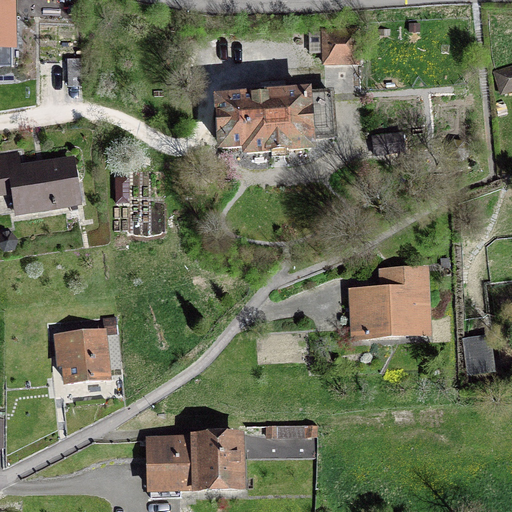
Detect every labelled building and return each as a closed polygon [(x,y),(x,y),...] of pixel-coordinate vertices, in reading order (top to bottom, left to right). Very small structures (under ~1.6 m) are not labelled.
[(0,0),(0,46),(12,46),(10,0),(0,0)] [(357,31),(309,32),(310,53),(324,53),(324,65),(358,64),(357,31)] [(81,92),(81,60),(67,60),(67,92),(81,92)] [(511,89),(511,68),(496,73),(502,92),(511,89)] [(219,103),(222,149),(246,147),(247,154),(272,152),(272,155),(286,154),(285,151),(310,149),(310,140),(334,139),(330,94),(279,98),(279,92),(269,93),(270,99),(219,103)] [(402,135),(372,138),(374,155),(404,151),(402,135)] [(77,204),(71,162),(18,170),(16,160),(0,162),(0,194),(14,192),(18,213),(77,204)] [(426,335),(423,272),(392,273),(393,292),(354,294),(356,339),(426,335)] [(117,324),(107,325),(109,336),(118,335),(117,324)] [(102,335),(56,339),(57,355),(64,354),(67,385),(106,381),(102,335)] [(486,339),(466,342),(470,374),(487,372),(485,356),(488,355),(486,339)] [(307,427),(267,427),(267,438),(315,437),(315,428),(307,428),(307,427)] [(149,446),(150,499),(182,498),(181,490),(240,489),(238,440),(210,441),(210,436),(188,436),(188,441),(178,442),(178,445),(149,446)]
